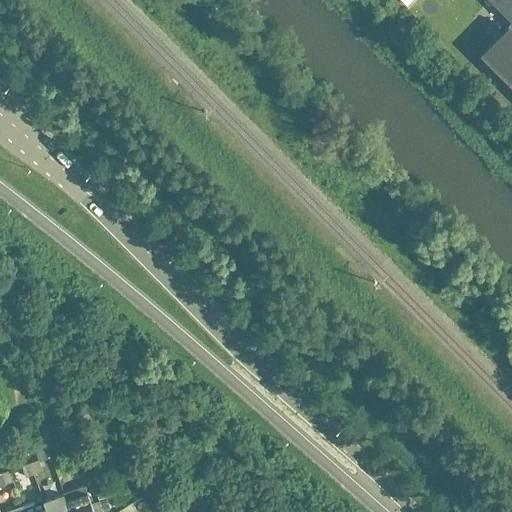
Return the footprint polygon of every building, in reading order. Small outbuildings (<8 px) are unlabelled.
[(511,0),(491,0),(511,20),(507,25),(478,53),(511,86),(511,0)] [(38,459),(30,462),(34,473),(42,470),(38,459)] [(26,476),(34,473),(30,462),(22,465),(26,476)] [(13,480),(9,469),(1,472),(5,483),(13,480)] [(102,485),(96,487),(100,499),(106,497),(117,493),(113,482),(102,485)] [(70,511),(94,511),(84,484),(63,491),(66,499),(70,511)] [(70,511),(66,499),(63,491),(43,498),(45,507),(47,511),(70,511)] [(110,508),(106,497),(98,500),(102,511),(110,508)]
